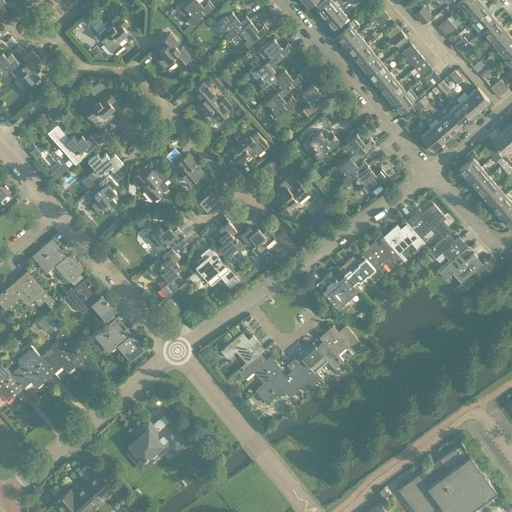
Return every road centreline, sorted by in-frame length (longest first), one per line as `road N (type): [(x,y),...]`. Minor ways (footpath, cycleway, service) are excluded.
road 1 (residential): [(176,349),(427,176)]
road 2 (residential): [(427,176),(279,0)]
road 3 (residential): [(4,498),(176,349)]
road 4 (residential): [(511,456),(481,413),(468,414),(344,511)]
road 5 (tertiary): [(311,511),(176,349)]
road 6 (tertiary): [(176,349),(57,212)]
road 7 (residential): [(197,227),(237,193),(163,105)]
